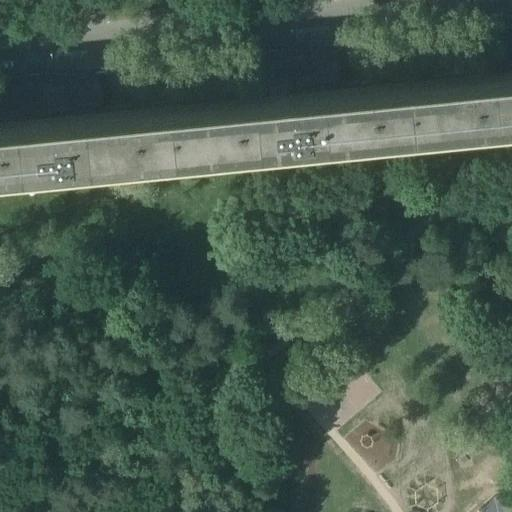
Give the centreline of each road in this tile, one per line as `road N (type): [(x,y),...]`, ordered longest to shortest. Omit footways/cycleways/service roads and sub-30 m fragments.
road 1 (residential): [(0,51),(370,14)]
road 2 (residential): [(511,0),(370,14)]
